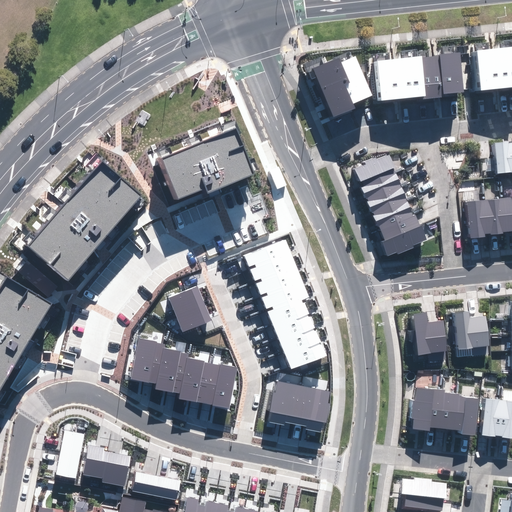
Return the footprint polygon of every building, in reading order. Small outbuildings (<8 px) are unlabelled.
[(511,46),(474,50),(479,90),(511,86),(511,46)] [(376,61),(380,101),(422,96),(422,99),(457,96),(456,93),(465,92),(460,53),(423,57),(423,55),(376,61)] [(313,69),(334,117),(355,108),(353,104),(373,96),(356,56),(341,63),(339,58),(313,69)] [(236,129),(163,159),(179,199),(206,188),(208,194),(255,175),(236,129)] [(511,139),(492,141),(495,174),(511,172),(511,139)] [(383,148),(347,163),(355,181),(391,167),(383,148)] [(391,167),(355,181),(362,200),(398,185),(391,167)] [(90,168),(20,249),(61,285),(131,204),(90,168)] [(247,207),(286,233),(295,219),(291,217),(299,205),(263,182),(247,207)] [(398,185),(362,200),(370,218),(406,203),(398,185)] [(507,230),(504,197),(485,198),(488,232),(507,230)] [(488,232),(485,198),(467,200),(470,233),(488,232)] [(406,203),(370,218),(377,236),(413,221),(406,203)] [(413,221),(377,236),(385,254),(421,239),(413,221)] [(234,224),(228,233),(239,240),(245,231),(234,224)] [(268,311),(292,369),(326,356),(303,299),(309,297),(285,238),(244,255),(249,266),(255,264),(256,267),(250,269),(255,281),(261,279),(262,281),(256,283),(261,294),(266,292),(267,295),(262,297),(267,309),(272,306),(273,309),(268,311)] [(362,291),(373,299),(396,264),(369,246),(365,253),(357,247),(343,267),(367,284),(362,291)] [(242,276),(217,262),(212,271),(215,273),(201,296),(224,309),(242,276)] [(128,288),(139,295),(150,279),(139,272),(128,288)] [(0,282),(0,376),(42,308),(0,282)] [(211,321),(197,286),(168,297),(183,332),(211,321)] [(341,291),(332,304),(352,317),(360,304),(341,291)] [(485,350),(481,313),(463,315),(463,310),(452,311),(456,347),(468,346),(469,352),(485,350)] [(427,356),(443,354),(440,319),(422,321),(421,311),(410,313),(414,350),(426,349),(427,356)] [(179,399),(230,408),(238,367),(220,364),(220,365),(204,362),(205,361),(188,358),(188,354),(181,352),(181,351),(164,348),(165,345),(157,343),(157,341),(139,338),(131,379),(156,384),(155,390),(180,394),(179,399)] [(330,391),(277,380),(268,422),(285,426),(286,422),(306,426),(306,429),(321,432),(323,423),(326,423),(331,403),(328,403),(330,391)] [(339,381),(336,385),(340,387),(336,394),(357,407),(364,395),(339,381)] [(430,426),(431,424),(435,389),(414,386),(410,423),(430,426)] [(86,389),(86,401),(97,401),(97,389),(86,389)] [(431,424),(451,426),(456,391),(435,389),(431,424)] [(451,428),(472,431),(476,394),(456,391),(451,426),(451,428)] [(123,422),(162,424),(163,414),(168,414),(169,397),(125,394),(123,422)] [(478,429),(495,430),(498,399),(481,398),(478,429)] [(495,430),(511,431),(511,400),(498,399),(495,430)] [(115,423),(101,423),(100,434),(115,434),(115,423)] [(274,478),(287,471),(284,467),(297,460),(282,434),(277,437),(273,429),(258,437),(262,445),(247,453),(262,480),(272,474),(274,478)] [(85,434),(65,430),(56,474),(76,478),(85,434)] [(175,460),(202,474),(197,483),(206,487),(227,447),(212,439),(208,446),(188,435),(175,460)] [(332,444),(327,441),(322,449),(337,458),(346,442),(337,437),(332,444)] [(39,440),(26,439),(24,453),(37,454),(39,440)] [(126,486),(131,456),(104,451),(104,448),(89,446),(84,475),(103,479),(102,482),(126,486)] [(464,475),(466,455),(453,453),(449,496),(459,496),(460,474),(464,475)] [(324,470),(315,463),(309,471),(317,479),(324,470)] [(132,491),(176,500),(181,481),(136,471),(132,491)] [(251,499),(252,477),(239,476),(238,499),(251,499)] [(231,481),(220,480),(219,504),(230,504),(231,481)] [(399,504),(438,508),(440,486),(402,481),(399,504)] [(115,485),(90,483),(88,500),(114,502),(115,485)] [(99,511),(50,511),(51,509),(37,507),(35,511),(149,511),(141,510),(143,502),(118,498),(116,511),(100,509),(99,511)] [(187,498),(184,511),(258,511),(236,507),(234,511),(233,511),(228,511),(228,506),(206,502),(205,507),(197,505),(198,500),(187,498)]
